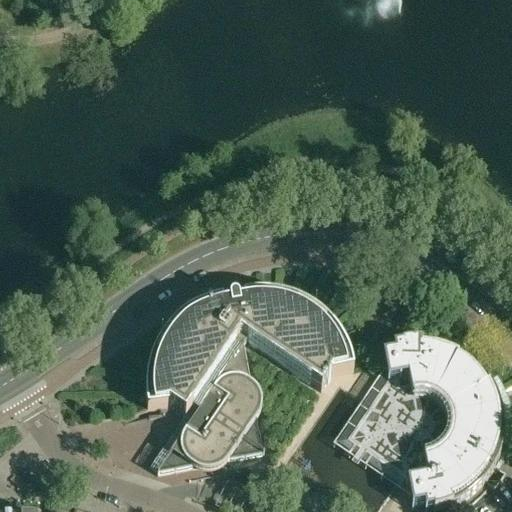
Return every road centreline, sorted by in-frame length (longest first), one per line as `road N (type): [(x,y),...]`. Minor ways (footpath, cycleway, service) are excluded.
road 1 (tertiary): [(511,326),(421,256),(351,236),(280,235),(182,266),(12,380)]
road 2 (residential): [(45,435),(80,473),(184,511)]
